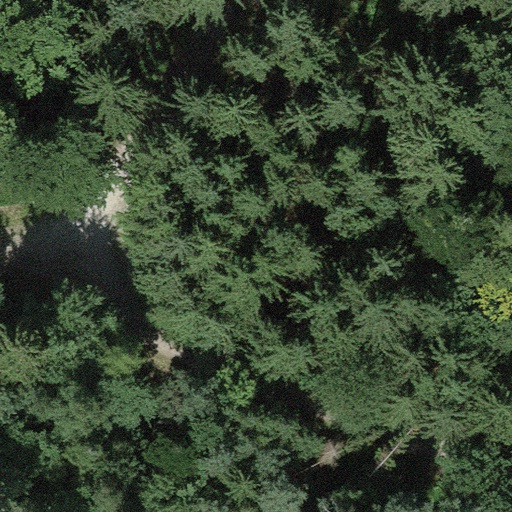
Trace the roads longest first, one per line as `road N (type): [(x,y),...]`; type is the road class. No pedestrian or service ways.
road 1 (track): [(76,271),(511,479)]
road 2 (track): [(0,231),(76,271),(221,0)]
